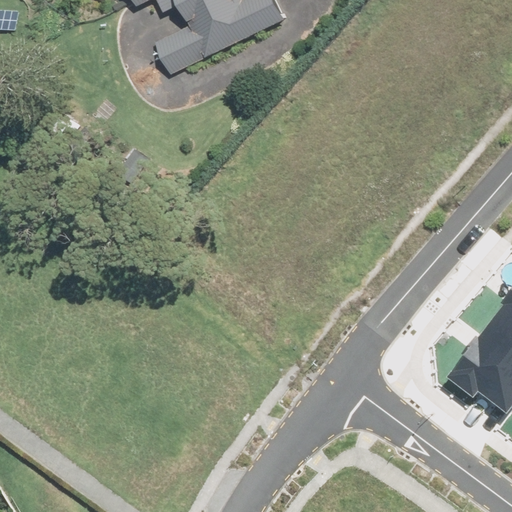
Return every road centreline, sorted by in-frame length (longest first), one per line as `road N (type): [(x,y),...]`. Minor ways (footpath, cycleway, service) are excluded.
road 1 (residential): [(345,368),(511,168)]
road 2 (residential): [(345,368),(511,494)]
road 3 (residential): [(245,511),(345,368)]
road 4 (residential): [(124,511),(0,418)]
